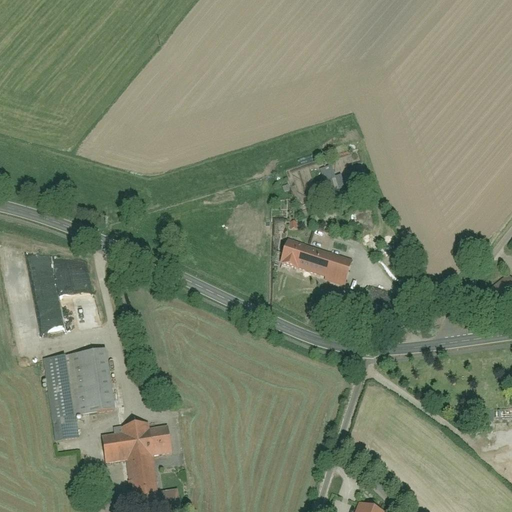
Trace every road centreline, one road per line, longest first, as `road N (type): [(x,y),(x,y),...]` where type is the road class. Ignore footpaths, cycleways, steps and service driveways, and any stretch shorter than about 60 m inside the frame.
road 1 (secondary): [(375,352),(315,340),(0,207)]
road 2 (unclassified): [(323,511),(375,352)]
road 3 (residential): [(511,236),(454,303),(447,344)]
